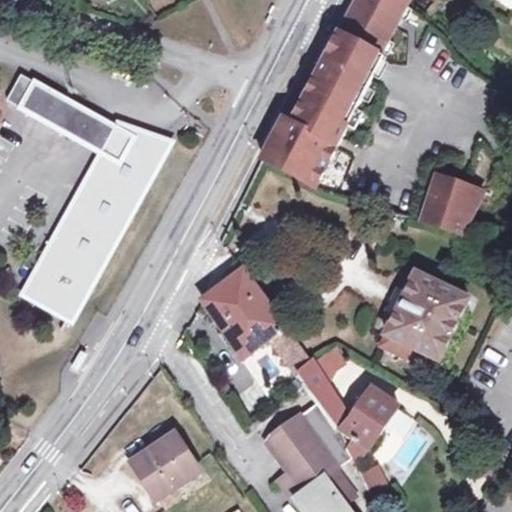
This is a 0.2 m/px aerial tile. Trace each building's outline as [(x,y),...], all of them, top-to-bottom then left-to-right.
[(317,190),(372,85),(374,82),(387,56),(383,54),(412,0),(359,0),(295,122),(286,118),(263,161),(317,190)] [(22,76),(8,102),(74,138),(88,112),(22,76)] [(134,138),(116,128),(46,257),(62,266),(42,303),(70,319),(118,233),(131,218),(127,216),(141,201),(137,198),(150,183),(147,180),(160,166),(157,163),(167,152),(159,144),(150,155),(132,143),(134,138)] [(442,180),(431,213),(426,227),(467,241),(488,197),(442,180)] [(62,266),(46,257),(25,294),(42,303),(62,266)] [(301,349),(296,341),(245,272),(203,305),(243,362),(256,354),(270,374),(286,362),(302,351),(301,349)] [(468,299),(418,275),(388,336),(386,335),(381,347),(402,356),(409,354),(412,348),(439,360),(468,299)] [(296,341),(301,349),(310,343),(304,336),(296,341)] [(93,353),(85,348),(75,366),(79,368),(83,371),(93,353)] [(302,351),(286,362),(296,377),(313,366),(312,364),(302,351)] [(356,468),(368,450),(397,408),(372,392),(353,419),(342,410),(313,366),(296,377),(317,406),(339,437),(352,461),(356,468)] [(317,406),(301,418),(338,471),(352,461),(339,437),(317,406)] [(348,511),(344,506),(325,480),(338,471),(301,418),(267,442),(304,495),(295,501),(303,511),(348,511)] [(132,464),(156,501),(198,473),(174,436),(132,464)] [(511,460),(486,444),(472,466),(498,481),(511,464),(511,460)] [(356,497),(338,471),(325,480),(344,506),(356,497)]
